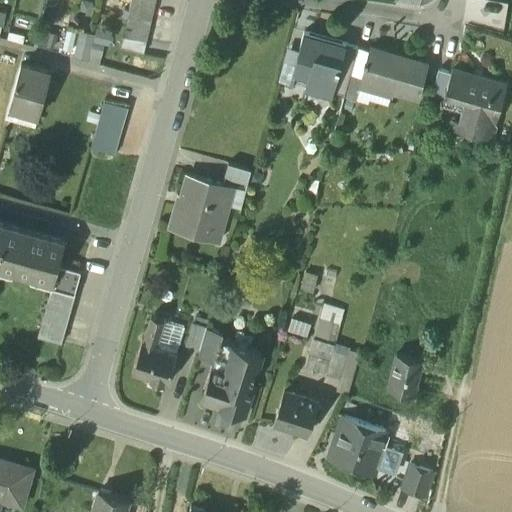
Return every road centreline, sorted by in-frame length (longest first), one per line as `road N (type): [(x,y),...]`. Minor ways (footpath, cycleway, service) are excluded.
road 1 (residential): [(87,415),(201,0)]
road 2 (track): [(511,184),(439,511)]
road 3 (residential): [(87,415),(353,511)]
road 4 (residential): [(292,0),(442,26)]
